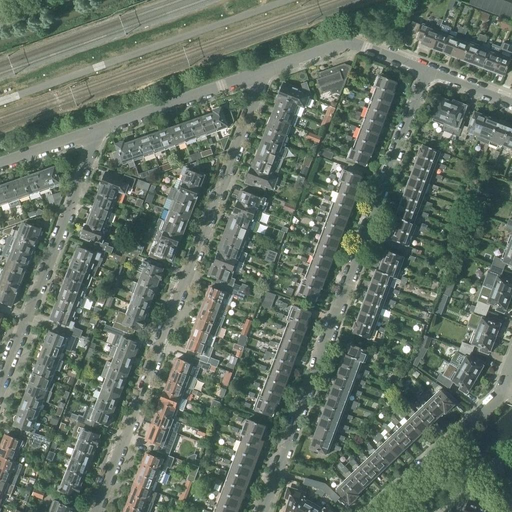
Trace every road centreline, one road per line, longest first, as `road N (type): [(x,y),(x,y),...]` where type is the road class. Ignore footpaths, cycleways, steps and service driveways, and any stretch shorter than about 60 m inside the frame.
road 1 (residential): [(427,70),(263,511)]
road 2 (residential): [(98,511),(257,90),(255,76)]
road 3 (track): [(0,100),(287,0)]
road 4 (residential): [(90,134),(90,152),(0,387)]
road 5 (residential): [(374,511),(504,386)]
road 6 (residential): [(90,134),(255,76)]
